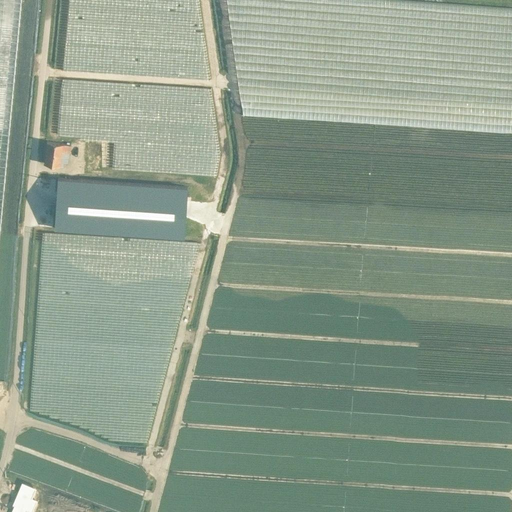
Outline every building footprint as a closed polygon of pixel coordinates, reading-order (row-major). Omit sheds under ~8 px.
[(0,0),(0,236),(22,0),(0,0)] [(511,99),(511,0),(226,0),(223,82),(332,88),(336,79),(332,64),(319,68),(321,39),(334,40),(332,32),(338,32),(338,41),(345,39),(350,27),(351,32),(382,23),(380,16),(391,13),(392,19),(403,20),(403,14),(423,23),(426,36),(433,34),(434,39),(441,26),(440,42),(442,38),(461,46),(463,42),(478,98),(511,99)] [(371,70),(366,70),(366,71),(361,71),(361,81),(370,82),(371,70)] [(462,83),(440,83),(440,88),(459,87),(460,90),(467,90),(467,76),(462,76),(462,83)] [(79,139),(80,167),(96,167),(96,139),(79,139)] [(44,162),(70,165),(73,143),(47,140),(46,148),(44,162)] [(57,180),(55,207),(75,208),(77,174),(50,173),(50,180),(57,180)]
